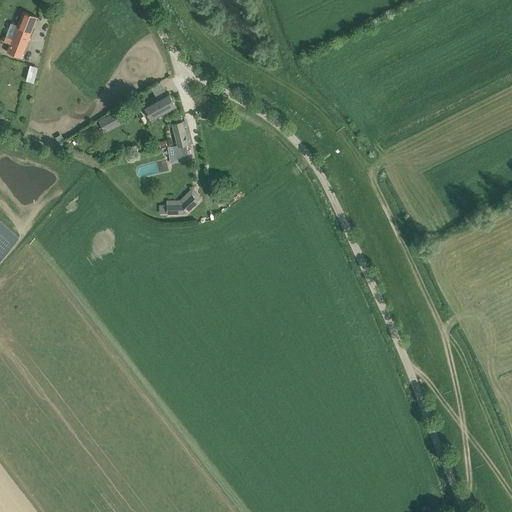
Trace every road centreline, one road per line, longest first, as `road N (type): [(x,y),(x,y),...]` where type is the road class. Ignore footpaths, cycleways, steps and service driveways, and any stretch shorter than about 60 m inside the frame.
road 1 (unclassified): [(466,511),(313,163),(278,124),(184,65),(144,0)]
road 2 (track): [(466,511),(457,387),(427,294),(370,171),(374,141)]
road 3 (track): [(370,171),(335,120),(232,53),(186,0)]
road 4 (track): [(511,496),(406,362)]
